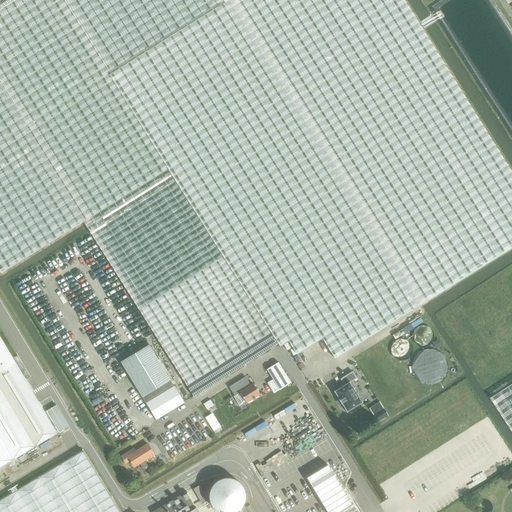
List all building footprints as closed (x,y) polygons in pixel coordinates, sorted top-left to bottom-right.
[(0,0),(0,272),(1,274),(83,222),(194,397),(279,344),(280,346),(288,341),(297,354),(322,339),(335,359),(420,305),(511,247),(511,173),(403,0),(0,0)] [(0,467),(57,433),(0,337),(0,467)] [(438,339),(432,343),(436,349),(442,345),(438,339)] [(156,420),(184,403),(148,345),(120,363),(156,420)] [(266,368),(278,388),(281,392),(291,385),(276,361),(266,368)] [(328,385),(332,392),(332,393),(335,397),(339,404),(340,405),(341,404),(354,396),(355,395),(355,394),(343,376),(343,375),(349,371),(345,364),(333,372),(337,378),(328,384),(327,385),(327,386),(328,385)] [(245,377),(239,381),(229,388),(234,396),(240,392),(246,403),(260,395),(253,384),(250,385),(245,377)] [(511,430),(511,383),(491,397),(511,430)] [(209,400),(203,404),(206,409),(213,405),(209,400)] [(379,402),(369,408),(378,422),(388,416),(379,402)] [(69,427),(56,406),(46,412),(59,433),(69,427)] [(143,461),(154,455),(147,444),(133,453),(131,450),(121,457),(125,464),(129,461),(133,468),(139,464),(144,471),(148,468),(143,461)] [(0,511),(120,511),(84,451),(0,500),(0,511)] [(340,511),(352,505),(328,465),(307,478),(327,511),(340,511)] [(193,489),(194,492),(202,504),(208,500),(199,485),(193,489)] [(198,508),(197,506),(188,490),(151,511),(192,511),(198,509),(198,508)]
